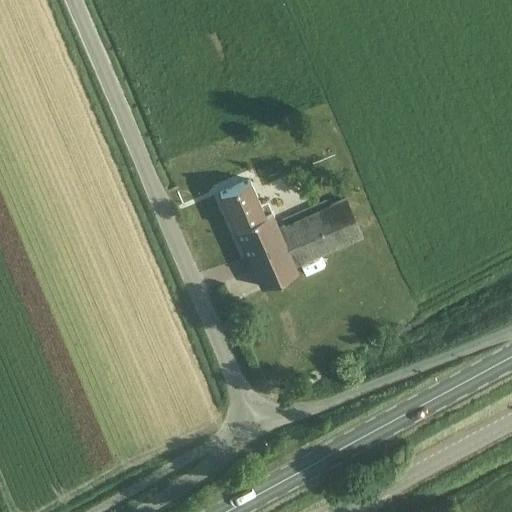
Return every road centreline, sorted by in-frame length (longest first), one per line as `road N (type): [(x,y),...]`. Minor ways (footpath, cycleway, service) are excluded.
road 1 (tertiary): [(254,426),(75,0)]
road 2 (secondary): [(222,511),(511,357)]
road 3 (tertiary): [(254,426),(446,361),(511,350)]
road 4 (unclassified): [(343,511),(511,420)]
road 5 (tertiary): [(139,511),(254,426)]
